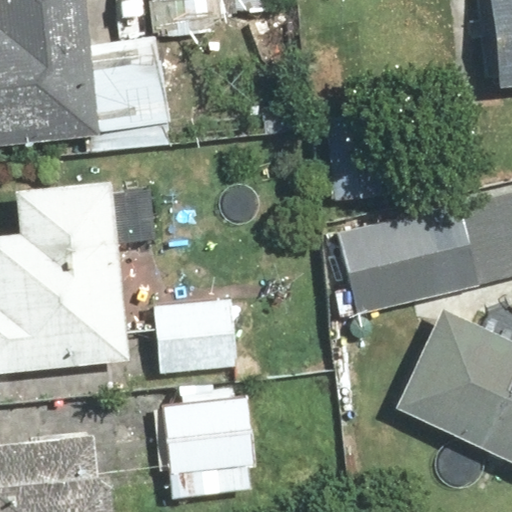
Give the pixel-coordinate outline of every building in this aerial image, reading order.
[(0,22),(0,144),(172,124),(161,37),(100,44),(94,0),(1,0),(4,22),(0,22)] [(509,78),(511,96),(511,0),(482,0),(493,80),(509,78)] [(383,110),(335,116),(344,200),(392,195),(383,110)] [(0,374),(136,363),(126,244),(162,241),(158,193),(126,195),(125,186),(24,194),(28,235),(0,237),(0,374)] [(338,233),(361,317),(487,282),(464,198),(338,233)] [(238,297),(161,303),(167,374),(243,368),(238,297)] [(511,336),(452,307),(404,407),(511,459),(511,336)] [(183,404),(167,405),(171,501),(265,497),(260,401),(251,401),(250,383),(182,386),(183,404)] [(105,439),(0,446),(0,511),(131,511),(130,482),(108,483),(105,439)]
